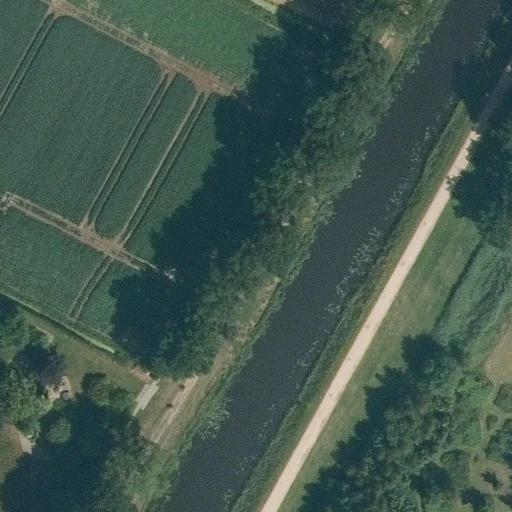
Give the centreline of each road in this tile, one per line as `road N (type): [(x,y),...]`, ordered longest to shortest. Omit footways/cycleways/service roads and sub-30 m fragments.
road 1 (track): [(401,0),(110,511)]
road 2 (track): [(269,511),(511,65)]
